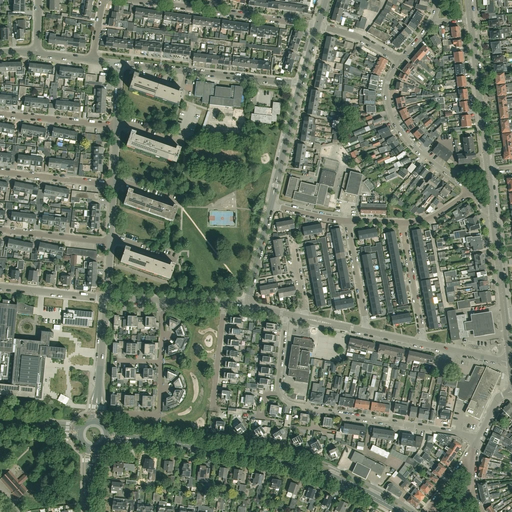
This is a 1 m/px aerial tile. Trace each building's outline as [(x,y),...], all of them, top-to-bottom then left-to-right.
[(364,9),(366,9),(368,4),(369,2),(362,0),(361,0),(359,9),(364,10),(364,9)] [(495,10),(494,0),(486,0),(487,5),(487,6),(488,7),(487,8),(487,14),(489,14),(495,13),(495,10)] [(310,3),(303,2),(303,4),(302,13),(307,14),(308,7),(309,7),(310,3)] [(345,11),(345,10),(346,8),(344,8),(345,5),(337,2),(335,8),(343,11),(344,11),(345,11)] [(20,16),(20,13),(24,13),(25,6),(15,5),(13,5),(12,13),(8,12),(8,16),(20,16)] [(127,15),(131,15),(131,13),(128,12),(123,11),(123,7),(115,6),(114,13),(121,14),(127,15)] [(333,15),(341,17),(343,11),(335,8),(333,15)] [(90,18),(91,11),(83,10),(82,16),(77,15),(77,18),(89,20),(89,18),(90,18)] [(148,18),(149,11),(142,10),(141,20),(140,25),(143,25),(144,17),(147,18),(148,18)] [(410,12),(414,15),(421,19),(424,15),(417,11),(416,10),(414,10),(413,11),(412,10),(410,12)] [(112,12),(112,19),(120,20),(121,14),(114,13),(112,12)] [(412,19),(419,23),(421,19),(414,15),(410,12),(409,14),(410,15),(409,16),(412,19)] [(341,17),(333,15),(332,21),(336,22),(339,23),(341,24),(342,21),(340,20),(341,17)] [(506,21),(505,15),(496,16),(497,20),(494,20),(495,22),(490,22),(490,25),(489,25),(489,27),(490,27),(490,28),(499,27),(501,27),(500,23),(503,23),(503,21),(506,21)] [(11,29),(11,16),(7,16),(8,25),(5,25),(6,29),(1,29),(0,29),(0,37),(1,37),(2,41),(9,41),(8,29),(11,29)] [(406,20),(410,22),(417,27),(419,23),(412,19),(409,16),(409,17),(410,17),(409,19),(407,18),(406,20)] [(18,24),(14,25),(15,33),(15,35),(16,35),(17,40),(16,40),(19,40),(19,42),(23,42),(23,40),(24,40),(24,33),(25,33),(25,20),(17,21),(18,24)] [(417,27),(410,22),(406,20),(404,23),(405,23),(404,24),(415,30),(417,27)] [(398,26),(403,31),(409,36),(412,33),(406,27),(405,29),(399,24),(398,26)] [(256,37),(258,26),(251,25),(250,36),(253,36),(253,35),(256,35),(256,37)] [(263,38),(264,27),(258,26),(256,37),(263,38)] [(402,32),(400,34),(407,39),(409,36),(403,31),(398,26),(397,27),(402,32)] [(385,43),(389,38),(390,37),(389,35),(371,27),(367,32),(385,43)] [(508,28),(502,28),(502,30),(500,30),(500,31),(496,31),(496,32),(491,32),(491,36),(490,36),(491,40),(500,38),(500,39),(505,39),(505,34),(509,34),(509,33),(510,33),(510,31),(511,31),(511,27),(508,28)] [(290,37),(300,39),(302,33),(292,30),(290,37)] [(119,48),(125,48),(126,41),(126,38),(127,31),(124,32),(123,41),(120,41),(119,48)] [(392,32),(403,43),(407,39),(400,34),(398,32),(397,34),(394,31),(392,32)] [(396,39),(394,40),(400,46),(403,43),(392,32),(391,34),(396,39)] [(49,44),(55,45),(56,34),(50,34),(50,33),(46,33),(45,40),(49,40),(49,44)] [(106,46),(112,47),(114,37),(114,34),(109,33),(107,33),(107,34),(108,37),(107,38),(106,46)] [(290,36),(288,42),(289,43),(298,45),(300,39),(290,37),(290,36)] [(433,47),(435,47),(436,46),(439,50),(441,49),(441,48),(441,47),(440,44),(441,43),(438,39),(437,40),(435,36),(430,39),(433,44),(432,45),(433,47)] [(341,44),(334,42),(335,39),(327,37),(325,43),(334,45),(336,45),(340,47),(341,44)] [(390,39),(393,42),(391,44),(397,49),(400,46),(394,40),(392,38),(390,39)] [(456,48),(461,47),(460,41),(453,42),(452,40),(447,41),(447,40),(444,40),(442,41),(444,52),(450,52),(449,48),(446,49),(446,46),(455,45),(456,48)] [(492,44),(492,45),(492,46),(492,48),(493,48),(493,49),(501,48),(500,45),(506,44),(506,41),(500,42),(500,43),(492,44)] [(298,45),(289,43),(288,45),(290,46),(289,49),(296,51),(298,45)] [(433,59),(433,58),(429,55),(431,53),(430,52),(429,50),(424,46),(420,50),(430,60),(430,59),(439,67),(440,63),(437,59),(434,60),(433,59)] [(324,49),(323,55),(336,57),(337,52),(333,51),(324,49)] [(420,50),(415,56),(420,61),(422,59),(424,61),(425,59),(429,61),(429,62),(431,64),(433,62),(430,60),(420,50)] [(443,60),(462,57),(462,52),(457,53),(457,51),(450,52),(450,54),(453,53),(454,55),(443,57),(441,60),(443,60)] [(289,53),(287,59),(294,61),(296,55),(289,53)] [(372,58),(378,61),(385,65),(387,61),(380,57),(379,59),(368,54),(367,55),(372,58)] [(336,57),(323,55),(322,61),(330,63),(331,59),(335,60),(336,57)] [(413,62),(411,64),(415,68),(416,65),(418,63),(420,65),(429,73),(432,71),(425,65),(422,62),(422,63),(420,61),(415,56),(411,61),(413,62)] [(284,58),(282,64),(292,67),(294,61),(287,59),(284,58)] [(336,63),(336,66),(342,68),(343,64),(342,64),(345,60),(342,59),(342,58),(340,64),(336,63)] [(383,69),(385,65),(378,61),(372,58),(371,60),(375,62),(374,64),(376,65),(383,69)] [(369,63),(368,65),(374,69),(381,73),(383,69),(376,65),(374,64),(372,62),(371,64),(369,63)] [(22,63),(15,63),(16,72),(16,75),(24,75),(25,68),(22,68),(22,63)] [(292,67),(282,64),(279,63),(279,66),(282,67),(281,69),(281,70),(283,70),(290,73),(292,67)] [(319,64),(318,70),(326,72),(329,72),(330,67),(327,66),(319,64)] [(415,68),(411,64),(410,65),(408,64),(405,67),(414,74),(420,80),(422,78),(412,70),(414,68),(415,68)] [(381,73),(374,69),(368,65),(367,67),(373,70),(372,72),(379,76),(381,73)] [(419,82),(420,80),(414,74),(405,67),(402,71),(408,76),(409,74),(419,82)] [(78,69),(77,78),(83,78),(85,79),(86,74),(83,73),(84,70),(78,69)] [(129,89),(154,97),(179,106),(184,91),(179,90),(178,93),(138,79),(139,75),(134,74),(133,77),(129,89)] [(404,80),(405,81),(404,82),(412,85),(414,85),(415,83),(410,80),(409,81),(407,80),(408,77),(401,74),(399,78),(402,80),(401,80),(403,81),(404,80)] [(205,83),(196,82),(194,96),(202,97),(202,103),(210,104),(210,105),(232,108),(233,106),(241,107),(243,87),(231,86),(231,89),(216,87),(212,87),(212,84),(206,83),(205,83)] [(407,87),(407,85),(403,84),(397,82),(395,90),(401,91),(401,92),(406,93),(408,87),(407,87)] [(416,100),(410,101),(396,104),(397,107),(398,109),(405,107),(405,105),(410,104),(410,103),(412,103),(417,102),(417,100),(416,100)] [(257,112),(254,112),(254,114),(251,114),(250,122),(271,124),(271,122),(274,122),(274,114),(279,115),(281,103),(273,102),(272,109),(257,107),(257,112)] [(414,107),(412,108),(407,111),(406,108),(399,112),(400,114),(399,114),(400,117),(413,110),(419,108),(418,106),(414,107)] [(413,110),(400,117),(402,119),(403,121),(410,117),(409,115),(414,112),(420,111),(419,108),(413,110)] [(418,119),(423,116),(422,114),(417,117),(412,120),(411,118),(405,122),(406,125),(405,125),(407,127),(418,119)] [(418,119),(407,127),(408,129),(409,129),(410,131),(419,125),(417,123),(425,117),(423,116),(418,119)] [(315,125),(316,119),(304,117),(303,124),(316,126),(316,125),(315,125)] [(377,128),(382,125),(381,123),(384,122),(382,117),(373,121),(372,119),(367,122),(368,126),(373,124),(374,126),(376,125),(377,128)] [(422,123),(417,127),(418,129),(416,131),(416,132),(413,135),(417,139),(423,134),(426,131),(423,129),(426,127),(432,122),(429,118),(422,123)] [(429,138),(423,144),(427,148),(432,142),(430,141),(431,140),(435,136),(437,138),(442,132),(441,125),(437,129),(433,133),(429,138)] [(511,125),(502,127),(502,129),(501,129),(502,133),(510,132),(510,129),(511,128),(511,125)] [(377,137),(390,131),(388,127),(381,130),(380,127),(374,130),(375,132),(378,131),(379,133),(376,134),(377,137)] [(136,133),(131,131),(130,135),(126,146),(176,163),(179,154),(181,148),(176,147),(175,150),(135,136),(136,133)] [(391,136),(391,135),(390,131),(377,137),(377,139),(381,137),(382,139),(384,138),(391,136)] [(424,135),(419,141),(423,144),(429,138),(433,133),(431,131),(429,134),(426,131),(423,134),(424,135)] [(388,146),(396,140),(393,136),(381,144),(383,147),(388,146)] [(348,140),(349,143),(351,147),(353,146),(353,145),(358,143),(356,137),(348,140)] [(382,139),(379,141),(378,141),(372,144),(373,147),(380,144),(382,143),(381,143),(386,140),(384,138),(382,139)] [(399,144),(396,140),(388,146),(383,147),(378,148),(380,153),(391,150),(399,145),(399,144)] [(433,151),(432,152),(446,162),(449,159),(452,154),(438,144),(433,151)] [(475,158),(475,155),(474,155),(473,144),(464,145),(465,155),(465,159),(471,159),(475,158)] [(5,154),(4,163),(11,163),(11,159),(14,159),(15,155),(16,146),(13,145),(12,151),(11,155),(5,154)] [(400,146),(392,151),(390,153),(391,154),(390,155),(391,157),(395,156),(403,150),(400,146)] [(392,158),(390,158),(384,161),(385,164),(394,161),(397,159),(398,161),(407,155),(404,151),(395,157),(395,156),(393,157),(392,158)] [(376,164),(384,161),(390,158),(389,155),(377,160),(376,160),(374,161),(376,164)] [(459,155),(457,156),(458,164),(471,163),(471,159),(465,159),(465,155),(459,155)] [(396,163),(397,165),(397,166),(388,171),(389,174),(394,172),(399,169),(398,168),(402,166),(411,162),(408,157),(400,161),(396,163)] [(407,170),(404,168),(399,175),(401,176),(403,178),(405,174),(406,175),(408,171),(411,173),(415,167),(414,166),(412,164),(407,170)] [(419,165),(411,175),(415,178),(423,168),(422,167),(422,166),(420,165),(419,165)] [(415,184),(421,177),(422,178),(427,171),(424,168),(418,175),(413,182),(413,183),(412,184),(414,185),(415,184)] [(316,204),(323,206),(328,186),(333,187),(336,173),(323,170),(319,184),(316,184),(315,187),(297,182),(298,179),(292,178),(292,177),(291,177),(290,177),(285,197),(293,199),(292,200),(315,205),(316,204)] [(345,173),(339,200),(354,203),(356,196),(357,196),(362,175),(350,172),(349,174),(345,173)] [(395,172),(385,177),(387,181),(397,176),(395,172)] [(423,196),(427,190),(431,186),(437,178),(433,175),(427,183),(429,184),(425,189),(421,194),(423,196)] [(427,190),(429,192),(423,198),(425,200),(430,194),(435,189),(441,181),(437,178),(431,186),(427,190)] [(417,186),(420,189),(421,189),(425,183),(422,181),(417,186)] [(435,189),(430,194),(431,195),(431,194),(434,197),(438,192),(438,193),(438,192),(440,193),(446,185),(442,182),(436,190),(435,189)] [(440,193),(441,193),(440,194),(444,197),(445,196),(446,197),(452,189),(446,185),(440,193)] [(63,189),(62,198),(61,202),(64,202),(64,198),(68,199),(69,190),(63,189)] [(178,207),(174,205),(172,209),(132,194),(133,191),(129,189),(127,192),(128,193),(123,204),(173,222),(178,207)] [(460,208),(459,208),(452,213),(455,217),(463,214),(471,209),(468,203),(460,208)] [(413,214),(415,212),(418,209),(414,205),(409,211),(413,214)] [(424,210),(420,207),(420,206),(418,209),(415,212),(418,215),(421,214),(424,210)] [(453,223),(461,219),(465,218),(473,213),(471,209),(463,214),(455,217),(455,218),(451,220),(453,223)] [(475,231),(480,229),(476,216),(467,219),(462,221),(464,225),(467,224),(469,231),(474,230),(475,231)] [(282,231),(280,222),(280,221),(276,221),(276,223),(276,224),(274,225),(274,226),(274,228),(275,229),(277,229),(277,232),(282,231)] [(436,239),(437,243),(442,242),(460,239),(466,238),(470,237),(470,233),(466,233),(465,230),(457,231),(457,232),(453,232),(454,236),(436,239)] [(7,251),(7,248),(13,249),(15,241),(9,239),(9,240),(6,240),(5,246),(4,251),(7,251)] [(175,264),(171,263),(169,266),(129,252),(130,248),(125,247),(124,250),(121,260),(120,262),(170,279),(175,264)] [(24,261),(23,261),(18,260),(17,268),(16,268),(16,271),(12,271),(12,273),(10,273),(10,278),(11,278),(11,279),(18,280),(19,270),(23,270),(24,261)] [(37,272),(29,271),(28,281),(36,282),(37,272)] [(56,276),(56,272),(52,272),(52,276),(47,275),(46,283),(53,284),(54,276),(56,276)] [(70,286),(71,274),(68,273),(68,277),(61,276),(61,282),(63,282),(63,285),(70,286)] [(486,276),(473,279),(473,280),(465,281),(466,285),(487,281),(486,276)] [(0,394),(35,398),(35,399),(42,399),(46,357),(48,357),(48,358),(64,359),(64,360),(65,360),(65,359),(66,349),(49,347),(50,338),(53,338),(54,333),(41,332),(40,342),(23,340),(14,339),(16,315),(16,314),(33,315),(34,307),(35,308),(35,307),(32,307),(29,306),(28,305),(26,304),(24,304),(23,303),(21,302),(19,302),(18,301),(17,301),(17,302),(17,305),(10,304),(10,301),(3,300),(2,300),(3,300),(2,304),(0,303),(0,394)] [(458,309),(458,310),(471,308),(470,302),(469,300),(464,301),(457,302),(458,306),(458,309)] [(93,312),(80,311),(68,310),(67,314),(67,315),(64,314),(64,313),(62,325),(78,326),(88,327),(89,321),(92,321),(93,312)] [(452,341),(453,341),(456,340),(459,340),(459,339),(468,337),(467,332),(466,323),(464,314),(456,316),(455,313),(455,310),(448,311),(447,312),(447,313),(451,340),(451,341),(452,341)] [(493,312),(471,316),(472,322),(466,323),(467,332),(474,331),(475,337),(496,334),(493,312)] [(119,328),(123,328),(123,321),(120,321),(120,317),(119,317),(119,316),(118,316),(118,315),(115,315),(115,316),(114,316),(114,326),(119,326),(119,328)] [(126,327),(132,327),(132,316),(131,316),(129,316),(128,316),(128,317),(126,317),(126,322),(123,321),(123,328),(126,329),(126,327)] [(137,329),(141,329),(141,322),(138,322),(138,318),(137,318),(137,317),(136,316),(134,316),(132,316),(132,327),(137,327),(137,329)] [(144,327),(150,328),(150,317),(149,317),(149,316),(147,316),(147,317),(146,317),(145,318),(144,318),(144,322),(141,322),(141,329),(144,329),(144,327)] [(159,323),(156,323),(156,318),(155,318),(155,317),(154,317),(152,317),(150,317),(150,328),(155,328),(155,330),(159,330),(159,323)] [(230,321),(230,323),(236,324),(236,328),(243,329),(243,322),(241,322),(242,319),(230,317),(230,319),(229,319),(229,321),(230,321)] [(174,329),(176,331),(181,326),(179,324),(179,323),(176,321),(177,321),(173,319),(173,320),(170,318),(169,320),(166,320),(166,326),(169,326),(169,327),(173,329),(174,329)] [(277,324),(273,324),(266,323),(266,327),(264,326),(263,333),(270,334),(270,330),(277,331),(277,329),(278,329),(278,327),(277,326),(277,324)] [(178,336),(178,339),(184,339),(184,336),(186,336),(185,332),(184,329),(183,329),(182,326),(181,326),(176,331),(175,331),(177,336),(178,336)] [(228,332),(228,334),(235,335),(235,339),(241,340),(242,333),(240,333),(240,330),(229,328),(229,330),(228,330),(228,332)] [(262,344),(268,345),(269,341),(276,342),(276,340),(277,338),(276,338),(276,336),(265,334),(264,338),(262,337),(262,344)] [(292,345),(288,369),(289,369),(288,376),(296,378),(295,381),(307,383),(308,381),(310,368),(307,367),(309,364),(310,360),(310,356),(310,352),(309,352),(309,348),(312,349),(314,343),(314,341),(294,338),(293,345),(292,345)] [(350,349),(354,350),(354,348),(356,340),(350,338),(347,349),(350,350),(350,349)] [(184,339),(178,339),(177,339),(175,343),(175,344),(173,346),(178,350),(180,348),(181,349),(183,346),(185,343),(184,343),(186,340),(184,339)] [(239,341),(228,339),(227,341),(227,344),(227,346),(234,346),(233,350),(240,351),(241,344),(239,344),(239,341)] [(360,351),(362,341),(356,340),(354,348),(354,350),(356,351),(356,350),(360,351)] [(119,343),(113,343),(112,354),(114,354),(116,354),(117,354),(117,353),(119,353),(119,348),(122,348),(122,341),(119,341),(119,343)] [(131,354),(131,344),(125,344),(125,342),(122,341),(122,348),(125,349),(125,353),(126,353),(126,354),(127,354),(127,355),(129,355),(129,354),(131,354)] [(366,353),(366,351),(368,342),(362,341),(360,351),(360,352),(366,353)] [(140,349),(140,342),(137,342),(137,344),(131,344),(131,354),(132,354),(132,355),(134,355),(134,354),(135,354),(135,353),(137,353),(137,349),(140,349)] [(149,355),(149,344),(143,344),(143,342),(140,342),(140,349),(143,349),(143,354),(144,354),(144,355),(145,355),(147,356),(147,355),(149,355)] [(375,344),(368,342),(366,351),(372,352),(373,352),(375,344)] [(155,350),(158,350),(158,343),(155,343),(155,345),(149,344),(149,355),(150,355),(150,356),(152,356),(152,355),(153,355),(153,354),(155,354),(155,350)] [(168,347),(165,347),(165,354),(168,354),(168,355),(172,354),(172,355),(175,354),(175,353),(178,352),(178,350),(173,346),(173,345),(168,346),(168,347)] [(267,352),(274,353),(275,351),(275,349),(275,347),(264,345),(263,349),(261,348),(260,355),(267,356),(267,352)] [(378,353),(384,354),(386,346),(379,345),(378,353),(377,353),(378,353)] [(398,360),(399,358),(402,359),(404,350),(398,349),(396,357),(395,360),(398,360)] [(226,355),(226,357),(233,357),(232,361),(239,362),(240,355),(237,355),(238,352),(226,351),(226,352),(225,355),(226,355)] [(410,360),(413,361),(415,352),(409,351),(407,360),(406,362),(409,363),(410,360)] [(420,362),(421,354),(415,352),(413,361),(420,362)] [(420,362),(426,364),(428,355),(421,354),(420,362)] [(428,355),(426,364),(432,365),(434,357),(428,355)] [(273,360),(274,358),(262,356),(262,360),(260,360),(259,366),(266,367),(266,363),(273,364),(273,362),(274,362),(274,360),(273,360)] [(313,366),(321,367),(322,361),(314,359),(313,366)] [(322,361),(321,367),(321,369),(325,369),(326,365),(329,366),(330,362),(322,361)] [(236,366),(236,363),(237,363),(225,362),(225,364),(224,364),(224,366),(225,366),(224,368),(231,368),(231,372),(238,373),(238,367),(236,366)] [(486,367),(485,368),(476,366),(469,381),(458,379),(456,386),(456,388),(459,389),(457,397),(469,403),(465,413),(479,420),(495,385),(499,386),(501,376),(501,374),(498,372),(498,373),(486,367)] [(120,384),(121,380),(121,373),(118,373),(118,369),(117,369),(117,368),(115,368),(115,367),(113,367),(113,368),(112,368),(111,378),(117,378),(117,384),(120,384)] [(125,369),(124,369),(124,373),(121,373),(121,380),(120,384),(122,384),(123,380),(124,380),(124,379),(130,379),(130,368),(129,368),(127,367),(127,368),(125,368),(125,369)] [(272,369),(261,367),(261,371),(259,371),(258,377),(264,378),(265,374),(272,375),(272,373),(273,373),(273,371),(272,371),(272,369)] [(135,381),(139,381),(139,374),(136,374),(136,370),(135,370),(135,368),(134,368),(131,368),(130,368),(130,379),(135,379),(135,381)] [(142,379),(148,380),(148,369),(147,369),(147,368),(145,368),(144,369),(143,369),(143,370),(142,370),(142,374),(139,374),(139,381),(142,381),(142,379)] [(153,382),(157,382),(157,375),(154,375),(154,370),(153,370),(153,369),(152,369),(149,368),(149,369),(148,369),(148,380),(153,380),(153,382)] [(164,371),(164,378),(167,378),(167,379),(171,381),(172,380),(177,376),(177,375),(174,373),(175,373),(171,371),(171,372),(168,370),(167,372),(164,371)] [(235,377),(235,374),(224,373),(224,375),(223,375),(223,377),(223,379),(230,380),(230,383),(236,384),(237,378),(235,377)] [(177,376),(172,380),(174,383),(173,383),(175,388),(176,388),(182,388),(184,387),(183,384),(182,381),(181,381),(180,378),(179,378),(177,376)] [(333,388),(340,389),(342,378),(336,377),(333,388)] [(456,386),(458,379),(449,378),(449,379),(447,379),(446,384),(456,386)] [(255,389),(256,388),(263,389),(264,385),(270,386),(271,384),(272,382),(271,382),(271,380),(260,379),(259,382),(257,382),(257,385),(251,384),(250,389),(252,389),(255,389)] [(314,402),(316,402),(318,387),(319,384),(313,384),(311,402),(313,403),(314,403),(314,402)] [(321,388),(318,387),(316,402),(318,403),(319,404),(321,404),(321,403),(322,401),(322,395),(323,395),(325,388),(321,388)] [(354,408),(359,409),(361,398),(363,389),(363,388),(360,387),(357,400),(355,400),(355,404),(354,406),(354,408)] [(182,388),(176,388),(176,391),(175,391),(173,395),(173,396),(178,400),(179,401),(181,398),(183,395),(182,395),(184,391),(182,391),(182,388)] [(230,392),(222,391),(221,394),(220,394),(220,395),(220,396),(221,397),(221,398),(221,399),(222,400),(223,400),(224,401),(225,401),(226,401),(226,400),(229,400),(230,392)] [(331,391),(329,405),(330,405),(332,406),(333,405),(334,405),(334,402),(337,402),(338,395),(333,394),(333,392),(331,392),(331,391)] [(372,402),(370,409),(370,411),(375,412),(377,398),(378,393),(376,392),(374,403),(372,402)] [(117,395),(111,395),(110,406),(112,406),(114,406),(115,406),(115,405),(117,405),(117,400),(120,400),(120,393),(117,393),(117,395)] [(120,393),(120,400),(123,401),(123,405),(124,405),(124,406),(125,406),(125,407),(127,407),(127,406),(129,406),(129,396),(123,395),(123,394),(120,393)] [(129,396),(129,406),(130,406),(130,407),(132,407),(132,406),(133,406),(133,405),(135,405),(135,401),(138,401),(138,394),(135,394),(135,396),(129,396)] [(138,394),(138,401),(141,401),(141,406),(142,406),(142,407),(143,407),(145,408),(145,407),(147,407),(147,396),(141,396),(141,394),(138,394)] [(150,407),(151,407),(151,406),(153,406),(153,402),(156,402),(156,395),(153,395),(152,397),(147,396),(147,407),(148,407),(148,408),(150,408),(150,407)] [(254,396),(246,395),(245,404),(248,404),(248,405),(249,405),(250,405),(251,405),(252,405),(253,405),(253,404),(254,403),(254,402),(255,401),(255,400),(254,400),(254,396)] [(171,397),(166,398),(166,399),(163,399),(163,406),(166,406),(166,407),(170,406),(170,407),(173,406),(173,405),(176,404),(176,402),(178,400),(173,396),(171,397)] [(437,411),(441,412),(441,409),(443,409),(443,407),(444,407),(446,397),(440,396),(437,411)] [(393,413),(399,414),(401,405),(398,405),(399,402),(396,401),(395,404),(393,411),(393,413)] [(502,417),(511,407),(511,404),(509,401),(507,401),(506,403),(506,404),(504,407),(505,408),(503,409),(504,411),(500,415),(502,417)] [(402,402),(401,405),(399,414),(406,416),(406,414),(408,406),(408,404),(402,402)] [(279,406),(270,405),(270,408),(269,408),(269,409),(269,410),(269,411),(269,412),(269,414),(270,414),(270,416),(275,417),(276,415),(278,415),(279,406)] [(505,422),(511,415),(511,407),(502,417),(500,415),(499,414),(495,422),(504,421),(505,422)] [(446,408),(446,410),(443,409),(441,409),(441,412),(439,419),(443,420),(443,419),(449,420),(451,409),(446,408)] [(308,418),(309,415),(300,414),(299,422),(304,423),(303,424),(304,424),(305,424),(306,423),(308,424),(308,422),(309,421),(309,420),(309,419),(308,418)] [(331,427),(332,419),(324,417),(323,421),(322,421),(322,422),(322,423),(322,424),(323,425),(322,426),(324,426),(324,427),(325,427),(326,428),(327,428),(328,427),(331,427)] [(215,429),(215,430),(216,430),(217,431),(218,431),(219,432),(220,432),(220,431),(224,431),(225,423),(216,422),(216,425),(215,425),(214,426),(215,427),(215,428),(215,429)] [(239,434),(239,435),(240,434),(241,434),(242,434),(243,433),(244,433),(243,432),(246,430),(241,423),(234,428),(236,431),(235,431),(236,432),(237,433),(238,434),(239,434)] [(342,433),(348,434),(349,425),(346,424),(344,424),(344,426),(341,426),(340,432),(343,432),(342,433)] [(258,437),(258,438),(259,438),(260,437),(261,437),(262,437),(263,436),(263,435),(265,433),(269,434),(270,428),(267,427),(267,428),(265,427),(263,429),(261,426),(253,431),(255,434),(255,435),(256,436),(257,437),(258,437)] [(276,441),(277,442),(278,442),(279,442),(280,441),(281,441),(282,440),(281,440),(284,438),(280,430),(272,435),(274,438),(273,438),(274,439),(275,440),(275,441),(276,441)] [(393,431),(389,431),(388,440),(393,441),(393,439),(396,440),(399,434),(394,434),(395,432),(393,432),(393,431)] [(493,435),(492,437),(506,443),(509,445),(511,446),(511,443),(511,442),(509,440),(504,438),(504,440),(501,438),(502,436),(494,433),(493,433),(492,435),(493,435)] [(397,445),(406,446),(408,435),(402,434),(401,439),(398,439),(397,445)] [(440,443),(449,449),(456,454),(461,445),(464,442),(456,437),(438,434),(435,440),(440,443)] [(295,446),(295,447),(296,447),(297,447),(299,446),(300,446),(300,445),(303,443),(299,435),(291,439),(293,443),(292,443),(293,444),(293,445),(294,446),(295,446)] [(408,435),(406,446),(415,447),(416,440),(415,441),(412,441),(413,435),(408,435)] [(506,443),(492,437),(491,438),(490,438),(489,440),(490,440),(490,441),(498,444),(499,442),(505,445),(505,446),(508,447),(509,445),(506,443)] [(313,452),(314,453),(315,452),(316,452),(317,452),(318,452),(319,452),(319,451),(322,449),(318,441),(310,445),(312,448),(311,449),(311,450),(312,451),(313,451),(313,452)] [(487,446),(499,451),(508,456),(509,453),(501,450),(502,448),(497,446),(497,445),(489,441),(487,446)] [(446,453),(453,458),(456,454),(449,449),(440,443),(439,445),(448,451),(446,453)] [(431,450),(426,446),(423,451),(426,453),(428,455),(431,450)] [(486,450),(494,453),(500,456),(503,457),(503,456),(498,453),(499,451),(487,446),(486,450)] [(331,458),(332,459),(333,459),(334,459),(335,459),(336,459),(337,458),(337,457),(340,456),(336,448),(328,451),(330,455),(329,455),(329,456),(330,457),(331,458)] [(502,460),(503,457),(500,456),(494,453),(486,450),(485,451),(484,450),(483,453),(484,454),(492,458),(493,456),(502,460)] [(350,460),(356,463),(370,470),(381,475),(385,467),(364,457),(365,456),(355,451),(350,460)] [(450,462),(453,458),(446,453),(444,456),(438,451),(436,453),(450,462)] [(450,462),(436,453),(435,455),(442,460),(440,462),(447,466),(450,462)] [(416,454),(412,459),(419,464),(423,459),(421,458),(416,454)] [(430,464),(442,473),(446,469),(445,469),(444,468),(445,467),(443,465),(442,466),(438,464),(437,466),(430,461),(432,459),(428,456),(425,461),(430,464)] [(500,464),(489,462),(490,459),(483,458),(482,458),(482,460),(482,463),(489,464),(499,466),(500,467),(500,464)] [(145,463),(144,463),(144,468),(150,469),(149,480),(155,481),(155,474),(152,474),(154,462),(152,462),(152,460),(146,459),(145,463)] [(171,474),(173,462),(165,461),(164,470),(168,471),(167,473),(171,474)] [(122,472),(123,467),(128,467),(128,471),(134,471),(134,465),(117,463),(117,465),(114,464),(113,471),(117,471),(117,475),(122,476),(122,472)] [(186,480),(189,480),(188,484),(187,484),(187,487),(191,487),(192,478),(189,478),(190,469),(189,469),(189,464),(188,464),(188,463),(185,463),(183,463),(182,468),(182,471),(182,476),(186,477),(186,480)] [(435,475),(435,474),(439,477),(440,478),(441,477),(442,476),(443,475),(442,474),(442,473),(430,464),(428,466),(434,470),(432,472),(432,473),(435,475)] [(208,478),(209,469),(205,468),(205,467),(200,466),(200,472),(199,472),(198,477),(208,478)] [(223,489),(228,490),(229,479),(226,478),(227,469),(220,468),(219,477),(223,478),(223,481),(225,481),(225,482),(224,482),(223,489)] [(435,483),(438,479),(425,469),(424,471),(429,476),(428,477),(429,478),(435,483)] [(246,485),(240,484),(241,481),(243,481),(244,475),(242,474),(242,471),(235,470),(233,480),(238,480),(237,486),(239,486),(239,491),(245,492),(246,485)] [(12,494),(18,500),(28,490),(23,484),(22,485),(22,484),(29,477),(26,473),(19,480),(10,471),(1,480),(13,493),(12,494)] [(258,488),(258,489),(255,502),(260,503),(262,493),(259,493),(260,489),(262,481),(263,481),(264,475),(256,473),(256,474),(252,473),(251,478),(254,479),(252,483),(259,485),(258,488)] [(423,484),(430,490),(433,486),(426,480),(423,478),(422,480),(417,476),(413,473),(412,475),(415,478),(423,484)] [(430,490),(423,484),(415,478),(413,480),(421,486),(420,488),(426,494),(429,490),(430,490)] [(279,490),(281,481),(277,480),(272,479),(271,482),(272,482),(271,488),(279,490)] [(117,493),(117,491),(121,492),(122,483),(112,482),(111,493),(111,492),(117,493)] [(292,495),(296,496),(299,486),(296,485),(296,484),(291,482),(288,492),(293,494),(292,495)] [(386,490),(389,492),(399,498),(402,492),(392,484),(391,484),(390,484),(389,484),(388,484),(388,485),(387,486),(386,490)] [(413,491),(416,493),(414,496),(420,501),(424,496),(418,491),(418,490),(416,488),(416,487),(413,485),(411,488),(413,490),(413,491)] [(489,492),(488,489),(493,488),(493,486),(479,489),(480,491),(479,492),(480,493),(481,494),(489,492)] [(311,504),(315,493),(316,491),(309,488),(308,492),(304,491),(301,498),(305,500),(306,497),(309,499),(308,503),(311,504)] [(329,507),(333,498),(326,495),(324,501),(323,501),(321,504),(322,504),(322,505),(329,507)] [(483,503),(483,504),(491,502),(490,499),(493,499),(495,498),(497,497),(500,497),(500,495),(497,495),(482,499),(482,501),(482,503),(483,503)] [(415,499),(411,496),(409,498),(407,496),(405,500),(408,502),(408,503),(409,504),(410,503),(411,505),(415,509),(420,503),(415,499)] [(122,498),(122,502),(113,501),(112,509),(126,510),(126,503),(130,503),(130,510),(133,511),(134,500),(122,498)] [(289,508),(294,510),(297,500),(292,499),(289,508)] [(136,511),(143,511),(145,505),(144,505),(144,506),(141,506),(141,501),(138,501),(136,511)] [(157,511),(165,511),(166,502),(159,501),(157,511)] [(334,511),(343,511),(347,504),(340,501),(334,511)] [(172,511),(173,508),(173,507),(166,506),(167,502),(166,502),(165,511),(172,511)] [(496,511),(500,508),(501,508),(505,505),(503,503),(499,506),(491,511),(496,511)]
